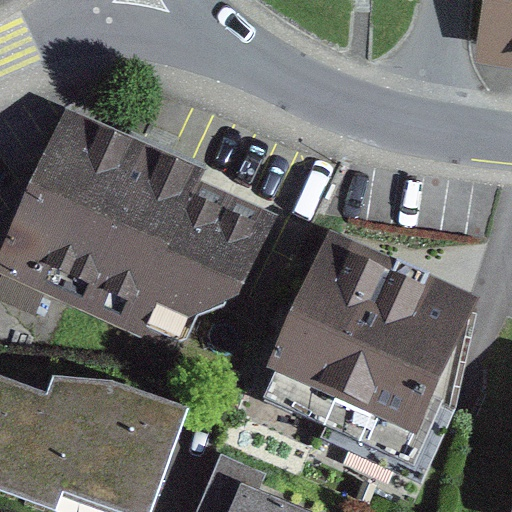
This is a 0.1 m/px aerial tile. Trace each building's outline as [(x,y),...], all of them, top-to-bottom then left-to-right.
[(511,0),(487,0),(481,45),(511,49),(511,0)] [(303,200),(74,100),(11,245),(239,345),(303,200)] [(469,319),(332,262),(272,405),(410,462),(469,319)] [(46,411),(0,392),(0,500),(34,511),(60,511),(63,499),(97,511),(158,511),(193,419),(115,395),(55,389),(46,411)] [(271,511),(244,500),(238,511),(271,511)]
